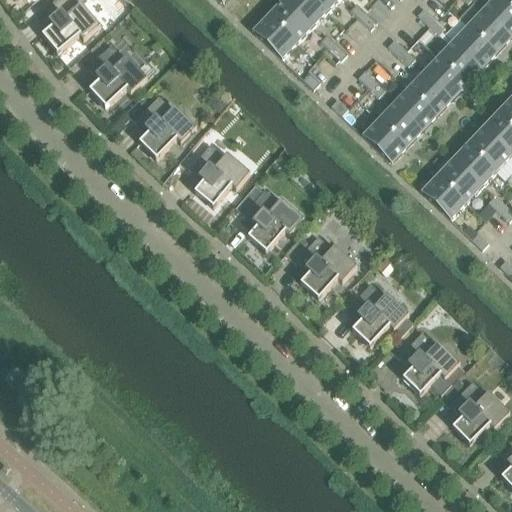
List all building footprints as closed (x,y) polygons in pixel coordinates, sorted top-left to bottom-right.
[(100,31),(81,8),(78,10),(76,8),(69,0),(61,0),(41,17),(52,32),(42,40),(58,59),(80,41),(83,46),(100,31)] [(231,0),(214,0),(223,9),(231,0)] [(328,17),(309,0),(286,0),(283,4),(313,33),(328,17)] [(342,1),(340,0),(309,0),(328,17),(342,1)] [(459,0),(468,8),(475,1),(473,0),(459,0)] [(511,43),(511,13),(498,0),(496,0),(482,15),(511,43)] [(511,0),(498,0),(511,13),(511,0)] [(313,33),(283,4),(268,20),(297,49),(313,33)] [(367,18),(357,8),(350,15),(360,25),(367,18)] [(435,23),(424,13),(418,20),(428,30),(435,23)] [(511,43),(482,15),(467,31),(497,59),(511,43)] [(377,28),(367,18),(360,25),(370,35),(377,28)] [(297,49),(268,20),(252,36),(282,65),(297,49)] [(445,33),(435,23),(428,30),(438,40),(445,33)] [(497,59),(467,31),(452,47),(482,75),(497,59)] [(337,49),(327,39),(320,47),(330,56),(337,49)] [(405,54),(395,44),(388,51),(398,61),(405,54)] [(482,75),(452,47),(437,62),(467,90),(482,75)] [(347,59),(337,49),(330,56),(341,66),(347,59)] [(147,84),(127,61),(124,64),(111,50),(87,73),(99,86),(89,95),(106,113),(127,94),(131,99),(147,84)] [(408,71),(415,64),(405,54),(398,61),(408,71)] [(467,90),(437,62),(422,78),(452,106),(467,90)] [(320,87),(302,70),(295,77),(313,95),(320,87)] [(375,85),(365,76),(358,83),(368,93),(375,85)] [(452,106),(422,78),(408,93),(437,121),(452,106)] [(385,95),(375,85),(368,93),(379,102),(385,95)] [(437,121),(408,93),(393,109),(423,137),(437,121)] [(217,99),(210,109),(220,117),(228,107),(217,99)] [(196,133),(175,112),(172,115),(159,102),(136,125),(149,138),(139,148),(157,165),(176,145),(181,149),(196,133)] [(511,102),(496,118),(511,132),(511,102)] [(348,114),(338,104),(331,111),(341,121),(348,114)] [(423,137),(393,109),(378,125),(407,153),(423,137)] [(511,160),(511,132),(496,118),(481,133),(511,162),(511,160)] [(121,124),(112,134),(118,140),(127,130),(121,124)] [(407,153),(378,125),(362,141),(392,169),(407,153)] [(511,162),(481,133),(466,149),(496,178),(511,162)] [(496,178),(466,149),(451,165),(481,193),(496,178)] [(236,195),(250,178),(227,159),(224,162),(210,150),(189,175),(203,187),(195,197),(213,213),(232,191),(236,195)] [(481,193),(451,165),(436,181),(466,209),(481,193)] [(466,209),(436,181),(421,197),(451,225),(466,209)] [(255,191),(235,213),(257,232),(248,242),(267,258),(285,237),(290,241),(304,224),(281,204),(279,207),(265,195),(263,197),(255,191)] [(506,210),(495,200),(489,207),(499,217),(506,210)] [(511,223),(511,215),(506,210),(499,217),(509,227),(511,223)] [(489,248),(478,238),(472,245),(482,255),(489,248)] [(342,288),(357,271),(334,251),(332,254),(318,241),(296,266),(309,278),(300,288),(319,305),(338,284),(342,288)] [(511,280),(511,269),(506,264),(499,272),(510,282),(511,280)] [(394,336),(409,320),(387,299),(384,301),(371,289),(348,313),(361,325),(352,335),(370,352),(389,332),(394,336)] [(422,337),(399,361),(412,374),(403,384),(420,401),(430,391),(441,401),(451,390),(465,377),(459,370),(460,369),(438,347),(435,350),(422,337)] [(458,384),(445,398),(450,403),(463,389),(458,384)] [(510,419),(488,397),(485,400),(472,387),(449,410),(462,423),(452,433),(470,450),(490,430),(494,434),(510,419)] [(511,446),(498,460),(511,473),(501,483),(511,494),(511,446)]
